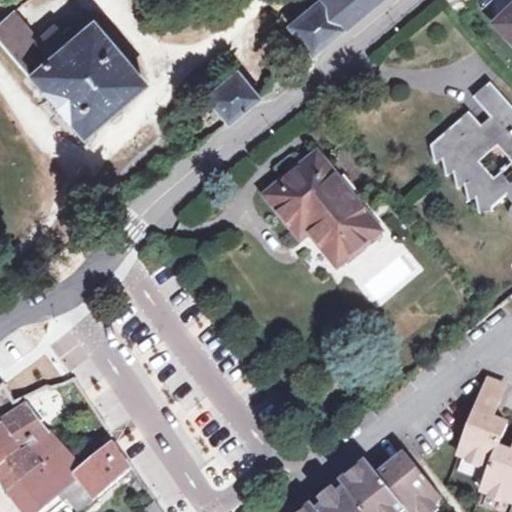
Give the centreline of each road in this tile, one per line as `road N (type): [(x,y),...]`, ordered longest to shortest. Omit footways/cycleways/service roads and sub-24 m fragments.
road 1 (tertiary): [(109,254),(166,189),(330,66),(399,0)]
road 2 (residential): [(282,450),(331,470),(434,391),(511,345)]
road 3 (residential): [(282,450),(167,304),(109,254)]
road 4 (residential): [(56,300),(212,506)]
